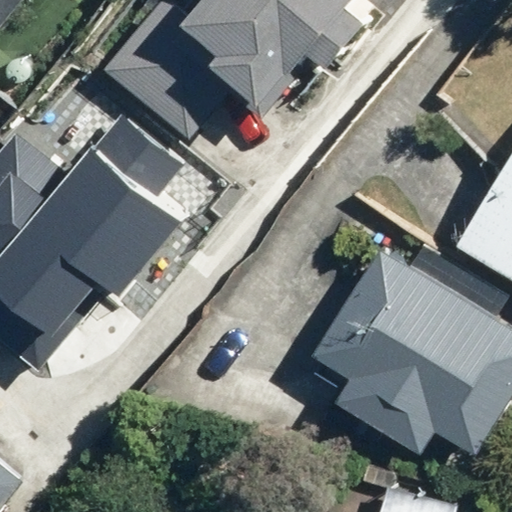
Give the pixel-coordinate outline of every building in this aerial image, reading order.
[(0,0),(0,37),(30,0),(0,0)] [(163,0),(104,74),(189,143),(230,92),(260,117),(307,60),(325,75),(368,23),(353,12),(362,0),(163,0)] [(15,136),(0,153),(0,340),(37,371),(107,288),(113,294),(177,218),(156,200),(179,173),(116,120),(66,179),(15,136)] [(511,161),(456,252),(511,285),(511,161)] [(408,268),(381,251),(313,359),(354,385),(338,410),(422,462),(439,435),(477,458),(511,403),(511,332),(498,324),(511,301),(511,300),(423,245),(408,268)] [(0,511),(4,511),(27,485),(0,463),(0,511)] [(461,511),(463,507),(390,485),(381,511),(461,511)]
